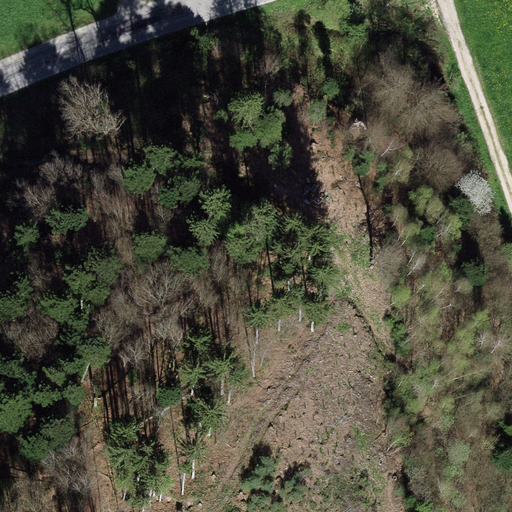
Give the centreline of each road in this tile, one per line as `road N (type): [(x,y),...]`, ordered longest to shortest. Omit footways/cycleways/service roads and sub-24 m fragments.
road 1 (unclassified): [(198,0),(0,82)]
road 2 (track): [(446,0),(511,198)]
